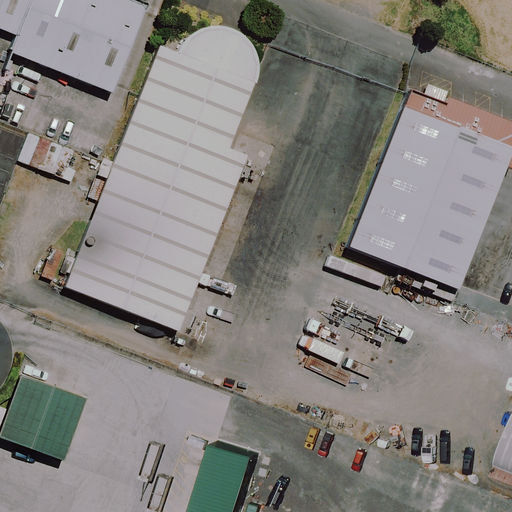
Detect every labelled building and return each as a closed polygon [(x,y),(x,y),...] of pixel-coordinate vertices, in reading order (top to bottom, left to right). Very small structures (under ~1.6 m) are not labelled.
[(0,0),(0,30),(8,34),(21,0),(0,0)] [(21,0),(8,34),(1,51),(102,91),(137,5),(123,0),(21,0)] [(173,43),(168,53),(150,46),(57,286),(169,330),(238,155),(218,148),(235,106),(244,83),(250,85),(252,66),(247,51),(240,40),(227,30),(207,25),(190,29),(177,38),(173,43)] [(511,167),(511,165),(511,120),(447,96),(446,101),(410,86),(345,247),(457,290),(505,164),(511,167)] [(75,398),(10,375),(0,402),(0,440),(53,459),(75,398)] [(511,421),(495,463),(511,469),(511,421)] [(232,511),(252,453),(217,442),(194,511),(232,511)]
